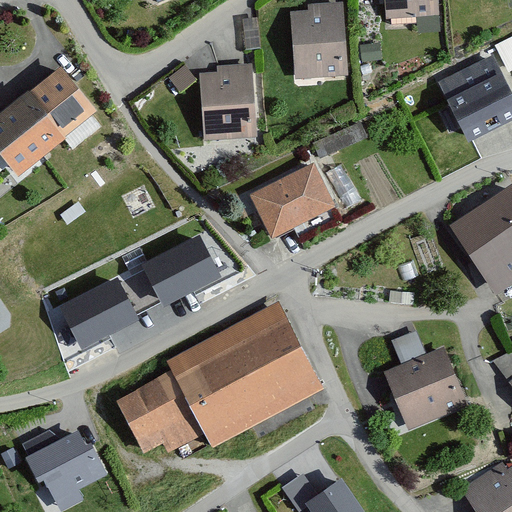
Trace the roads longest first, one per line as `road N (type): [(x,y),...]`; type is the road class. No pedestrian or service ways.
road 1 (residential): [(0,403),(126,362),(276,279)]
road 2 (residential): [(276,279),(290,292),(342,411),(413,511)]
road 3 (residential): [(276,279),(433,190),(511,158)]
road 4 (residential): [(64,0),(114,69),(151,62),(242,0)]
